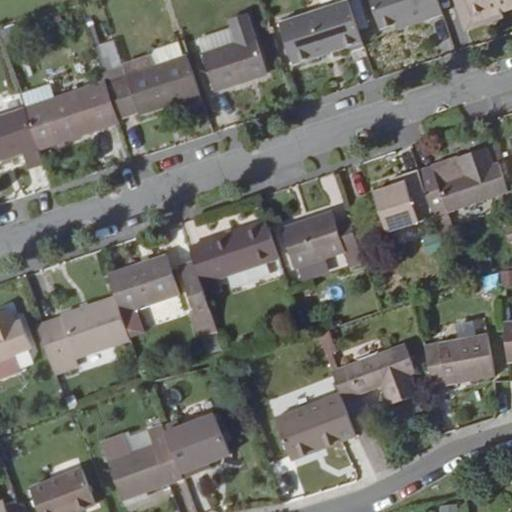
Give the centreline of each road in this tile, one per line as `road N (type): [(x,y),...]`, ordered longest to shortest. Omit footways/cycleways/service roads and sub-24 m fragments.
road 1 (unclassified): [(511,78),(0,248)]
road 2 (residential): [(511,434),(338,511)]
